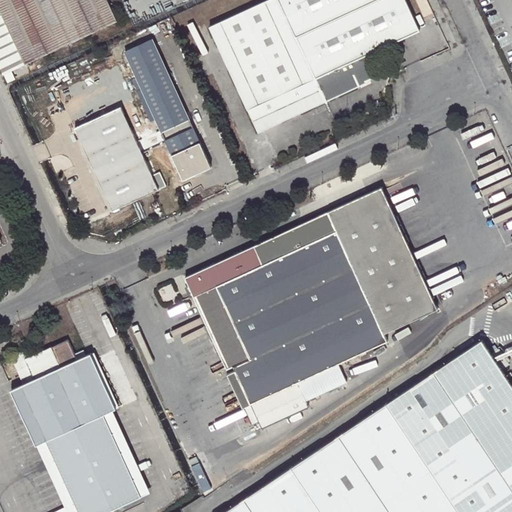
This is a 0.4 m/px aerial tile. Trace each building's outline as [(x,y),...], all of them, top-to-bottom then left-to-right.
[(0,0),(0,7),(26,62),(118,20),(108,0),(0,0)] [(296,36),(279,0),(267,0),(211,26),(260,132),(326,101),(296,36)] [(279,0),(296,36),(374,0),(279,0)] [(366,55),(420,30),(407,0),(374,0),(296,36),(326,101),(368,81),(368,80),(376,76),(366,55)] [(0,64),(4,72),(26,62),(0,7),(0,64)] [(184,178),(211,166),(153,38),(125,51),(137,78),(142,88),(157,119),(184,178)] [(132,80),(137,91),(142,88),(137,78),(132,80)] [(152,122),(157,119),(142,88),(137,91),(152,122)] [(113,209),(159,188),(153,176),(122,107),(76,127),(113,209)] [(159,188),(164,186),(163,184),(165,182),(161,172),(153,176),(159,188)] [(382,187),(186,277),(228,368),(234,366),(235,369),(227,373),(242,407),(250,403),(262,428),(309,406),(306,400),(347,381),(338,363),(388,340),(384,333),(396,327),(438,308),(382,187)] [(396,327),(384,333),(388,340),(396,358),(408,352),(396,327)] [(511,511),(511,382),(482,338),(222,511),(511,511)] [(65,341),(32,356),(29,349),(12,357),(23,384),(22,385),(47,440),(79,511),(107,511),(141,497),(104,414),(113,410),(117,408),(92,353),(75,360),(65,341)] [(11,389),(37,445),(47,440),(22,385),(11,389)] [(150,493),(113,410),(104,414),(141,497),(150,493)] [(67,511),(79,511),(47,440),(37,445),(67,511)]
